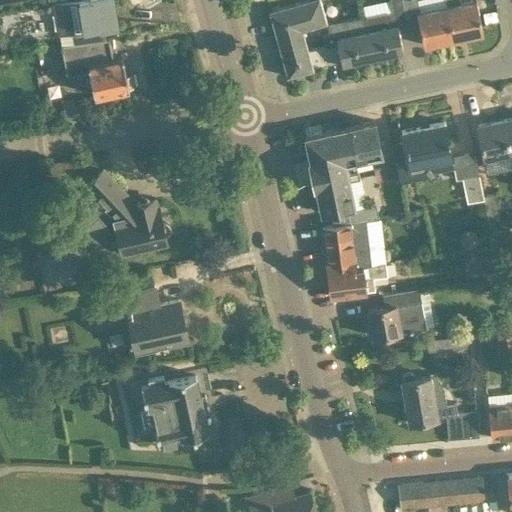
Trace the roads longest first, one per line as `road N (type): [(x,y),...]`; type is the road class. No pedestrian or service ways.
road 1 (tertiary): [(340,477),(245,120)]
road 2 (residential): [(245,120),(511,63)]
road 3 (residential): [(0,148),(245,120)]
road 4 (residential): [(340,477),(511,460)]
road 5 (tertiary): [(245,120),(213,0)]
